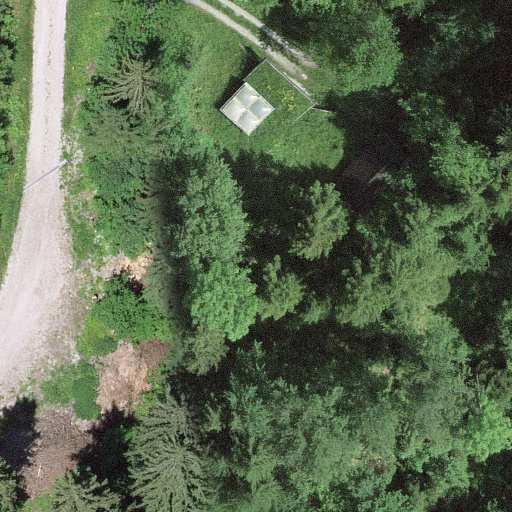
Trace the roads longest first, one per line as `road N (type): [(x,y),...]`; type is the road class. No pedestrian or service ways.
road 1 (track): [(0,339),(34,249),(53,0)]
road 2 (track): [(207,0),(312,72)]
